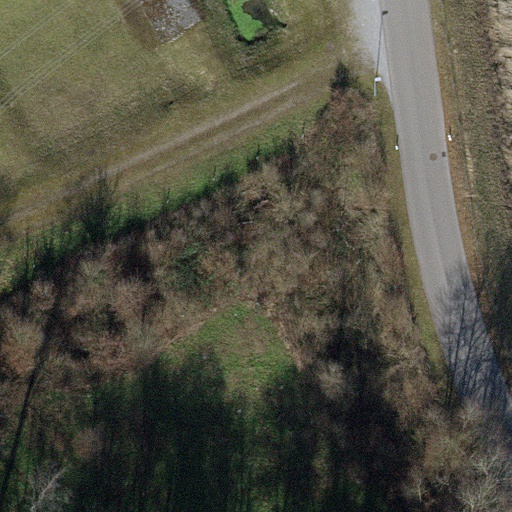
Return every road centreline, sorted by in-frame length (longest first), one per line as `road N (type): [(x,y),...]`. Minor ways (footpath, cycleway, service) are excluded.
road 1 (unclassified): [(511,454),(472,363),(441,258),(402,0)]
road 2 (track): [(406,40),(0,233)]
